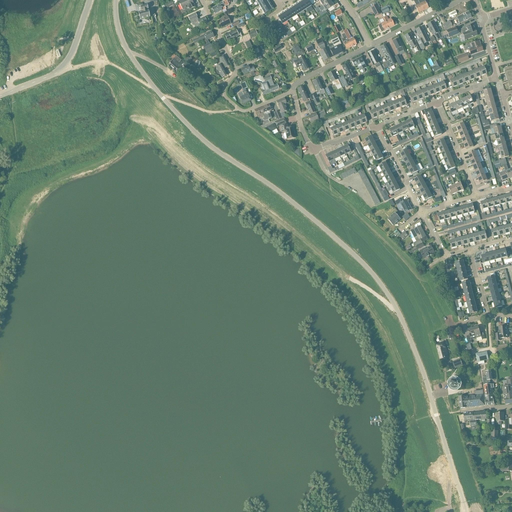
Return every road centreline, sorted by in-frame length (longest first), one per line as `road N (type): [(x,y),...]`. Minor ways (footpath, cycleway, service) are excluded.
road 1 (unclassified): [(463,499),(422,368),(378,282),(284,195),(180,117),(123,44),(114,0)]
road 2 (residential): [(293,91),(244,110),(225,97),(235,68),(202,0)]
road 3 (unclassified): [(0,96),(65,63),(89,0)]
road 4 (residential): [(293,91),(314,149),(376,126)]
